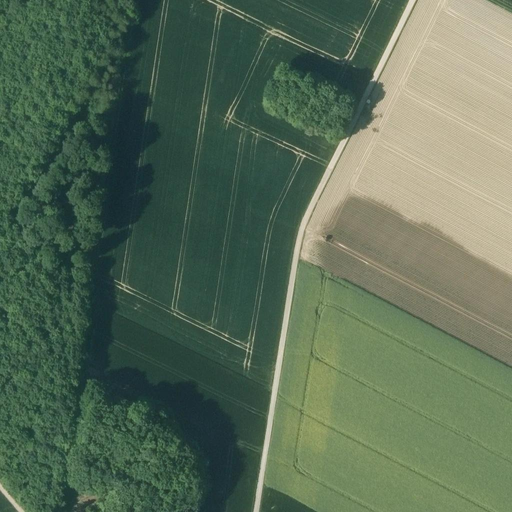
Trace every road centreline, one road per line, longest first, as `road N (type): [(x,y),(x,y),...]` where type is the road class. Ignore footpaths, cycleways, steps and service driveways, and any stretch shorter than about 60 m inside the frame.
road 1 (track): [(256,511),(300,232),(413,0)]
road 2 (track): [(55,511),(136,0)]
